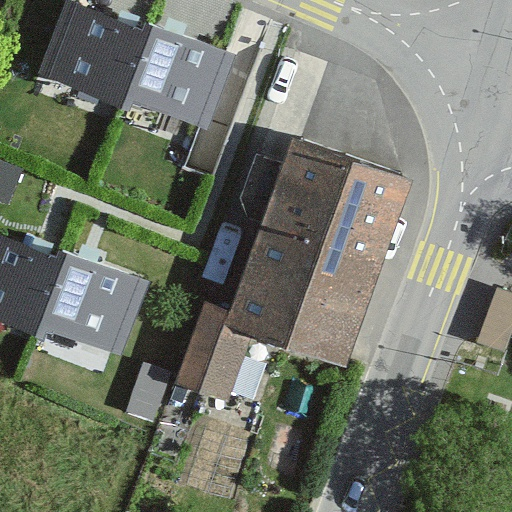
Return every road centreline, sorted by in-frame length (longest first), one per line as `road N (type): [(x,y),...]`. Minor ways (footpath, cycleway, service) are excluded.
road 1 (tertiary): [(487,136),(357,511)]
road 2 (residential): [(504,81),(329,0)]
